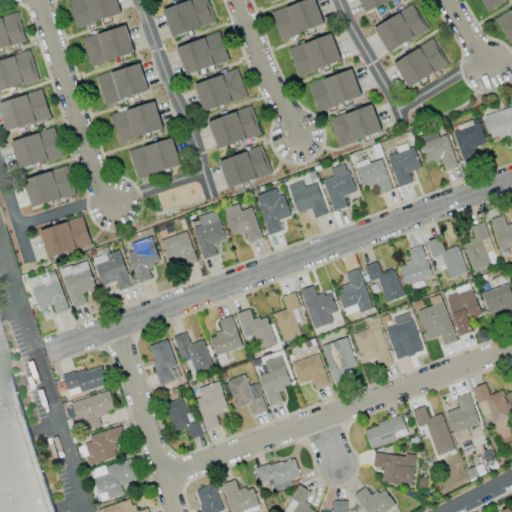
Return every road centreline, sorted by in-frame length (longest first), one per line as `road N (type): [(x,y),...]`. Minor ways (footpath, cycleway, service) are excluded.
road 1 (residential): [(511,180),(56,351)]
road 2 (residential): [(511,349),(164,477)]
road 3 (residential): [(40,0),(109,204)]
road 4 (residential): [(118,328),(174,511)]
road 5 (residential): [(239,0),(297,138)]
